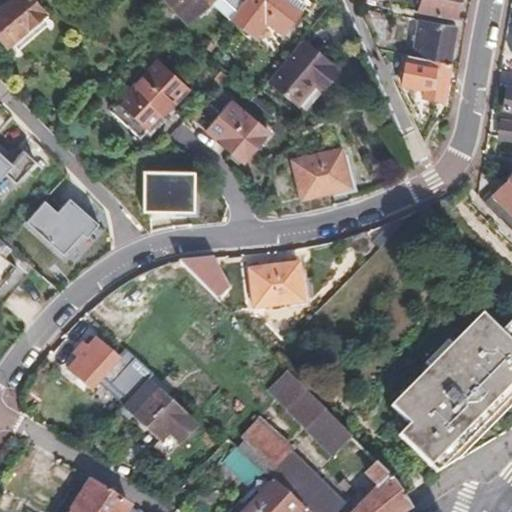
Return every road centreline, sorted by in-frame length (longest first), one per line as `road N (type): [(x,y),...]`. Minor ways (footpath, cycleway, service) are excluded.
road 1 (residential): [(0,387),(21,349),(75,292),(130,254),(310,224),(435,182)]
road 2 (unclassified): [(435,182),(464,137),(489,0)]
road 3 (residential): [(160,511),(0,413)]
road 4 (residential): [(350,0),(406,121)]
